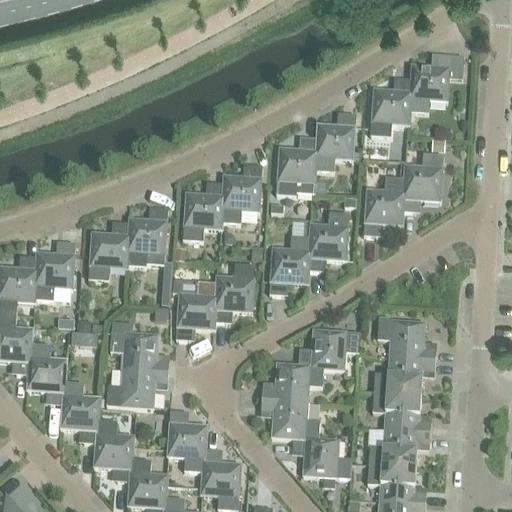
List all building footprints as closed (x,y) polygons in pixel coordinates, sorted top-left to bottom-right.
[(411,70),(410,85),(412,85),(409,118),(411,118),(429,119),(429,106),(447,107),(449,85),(461,86),(463,62),(431,59),(430,72),(411,70)] [(412,85),(410,85),(399,84),(398,96),(374,94),(370,141),(391,143),(392,130),(410,131),(411,118),(409,118),(412,85)] [(317,129),(316,144),(317,144),(315,177),(316,177),(334,178),(335,165),(353,166),(356,120),(342,119),(342,131),(317,129)] [(317,144),(316,144),(305,143),(304,155),(279,153),(276,201),(296,202),(297,199),(315,200),(315,198),(316,186),(316,177),(315,177),(317,144)] [(433,143),(432,155),(445,156),(446,144),(433,143)] [(405,171),(404,184),(405,184),(402,217),(404,217),(415,218),(416,206),(440,207),(444,160),(423,159),(422,172),(405,171)] [(223,181),(223,189),(224,189),(221,227),(222,227),(240,229),(241,216),(259,218),(263,171),(249,171),(248,183),(223,181)] [(405,184),(404,184),(386,183),(385,196),(367,195),(363,241),(377,242),(378,230),(403,231),(404,217),(402,217),(405,184)] [(316,186),(315,198),(326,199),(327,187),(316,186)] [(224,189),(223,189),(211,188),(210,200),(186,198),(182,246),(202,248),(203,233),(221,234),(222,227),(221,227),(224,189)] [(345,203),(344,212),(356,213),(357,204),(345,203)] [(271,210),(271,218),(283,219),(283,211),(271,210)] [(129,224),(129,228),(130,228),(127,271),(128,271),(164,274),(168,214),(154,213),(153,226),(129,224)] [(310,230),(309,243),(310,243),(308,276),(309,276),(321,277),(322,265),(346,266),(349,219),(329,218),(328,231),(310,230)] [(130,228),(129,228),(117,228),(116,240),(92,238),(89,285),(109,287),(110,274),(128,275),(128,271),(127,271),(130,228)] [(224,236),(224,248),(236,249),(236,242),(231,237),(224,236)] [(310,243),(309,243),(291,242),(290,255),(272,254),(269,300),(283,301),(284,289),(308,290),(309,276),(308,276),(310,243)] [(36,258),(36,263),(37,263),(34,305),(36,305),(54,306),(54,293),(72,295),(76,248),(62,247),(61,260),(36,258)] [(176,252),(175,265),(185,266),(186,253),(176,252)] [(252,252),(251,264),(255,265),(255,266),(262,266),(263,253),(252,252)] [(0,272),(0,319),(17,320),(17,308),(35,309),(36,305),(34,305),(37,263),(36,263),(25,262),(24,274),(0,272)] [(216,281),(216,288),(217,288),(214,328),(216,328),(227,329),(228,316),(252,318),(256,271),(235,269),(234,282),(216,281)] [(174,285),(173,298),(179,299),(176,345),(190,346),(191,334),(215,336),(216,328),(214,328),(217,288),(216,288),(174,285)] [(170,311),(171,298),(162,298),(162,310),(170,311)] [(155,312),(154,327),(167,328),(168,313),(155,312)] [(16,379),(28,380),(29,380),(31,349),(33,349),(33,341),(34,334),(16,333),(17,320),(0,319),(0,366),(17,367),(16,379)] [(78,325),(77,337),(89,338),(90,326),(78,325)] [(390,346),(389,363),(436,366),(436,354),(424,353),(426,328),(379,325),(377,345),(390,346)] [(123,359),(122,375),(169,379),(169,366),(157,365),(159,341),(134,339),(134,330),(113,328),(110,358),(123,359)] [(299,359),(298,370),(298,372),(323,373),(323,375),(345,376),(346,358),(359,359),(360,339),(313,335),(312,360),(299,359)] [(68,349),(80,350),(81,338),(69,337),(68,349)] [(50,410),(62,411),(63,411),(65,387),(66,388),(67,365),(50,363),(50,350),(37,349),(33,349),(31,349),(29,380),(28,380),(27,396),(51,398),(50,410)] [(375,379),(374,398),(421,401),(422,378),(435,379),(436,366),(389,363),(388,380),(375,379)] [(263,392),(262,405),(308,408),(309,392),(322,393),(323,375),(323,373),(298,372),(298,370),(276,369),(275,393),(263,392)] [(169,379),(122,375),(121,392),(108,391),(107,411),(154,415),(155,390),(168,391),(169,379)] [(84,448),(95,449),(96,449),(98,426),(99,426),(101,403),(83,402),(84,389),(66,388),(65,387),(63,411),(62,411),(60,434),(85,436),(84,448)] [(385,419),(384,435),(431,439),(431,426),(419,425),(421,401),(374,398),(372,418),(385,419)] [(271,443),(293,445),(293,443),(319,445),(319,444),(320,426),(307,425),(308,408),(262,405),(261,418),(273,419),(271,443)] [(184,477),(202,478),(203,478),(205,455),(206,455),(208,431),(183,429),(184,417),(170,416),(167,462),(185,464),(184,477)] [(117,487),(129,487),(130,488),(131,465),(133,465),(134,441),(116,440),(117,427),(99,426),(98,426),(96,449),(95,449),(94,473),(118,474),(117,487)] [(370,451),(369,471),(416,474),(417,450),(430,451),(431,439),(384,435),(383,452),(370,451)] [(293,443),(293,445),(293,456),(305,457),(303,481),(350,485),(352,464),(339,463),(340,445),(319,444),(319,445),(293,443)] [(203,478),(202,478),(201,501),(219,502),(217,511),(238,511),(241,469),(217,468),(218,455),(206,455),(205,455),(203,478)] [(164,511),(166,503),(167,503),(168,480),(150,479),(151,466),(133,465),(131,465),(130,488),(129,487),(128,511),(129,511),(164,511)] [(380,491),(379,507),(426,510),(426,497),(414,497),(416,474),(369,471),(367,490),(380,491)] [(0,511),(15,511),(6,501),(1,505),(0,503),(0,511)] [(184,511),(185,505),(167,503),(166,503),(164,511),(184,511)]
